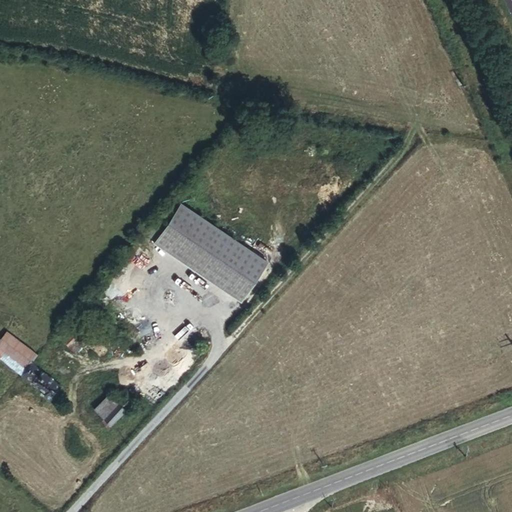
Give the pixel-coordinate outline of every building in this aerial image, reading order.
[(267,260),(180,198),(153,237),(240,299),(267,260)] [(62,339),(70,329),(64,325),(57,334),(62,339)] [(72,347),(80,338),(74,332),(66,342),(72,347)] [(30,359),(0,333),(0,354),(1,354),(21,371),(30,359)] [(61,384),(30,359),(21,371),(43,389),(40,392),(48,398),(61,384)] [(110,422),(140,390),(131,381),(114,400),(101,414),(110,422)] [(101,414),(114,400),(106,394),(94,408),(101,414)]
